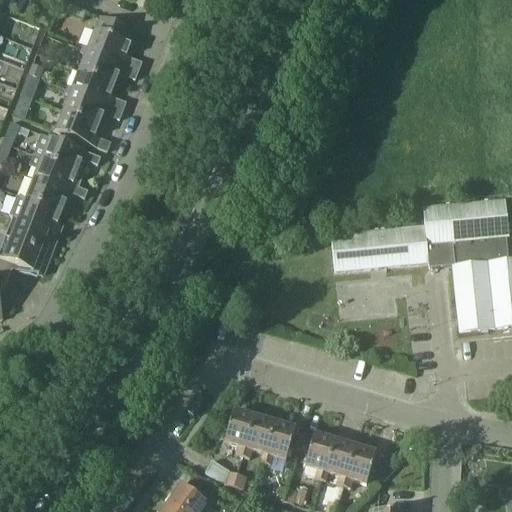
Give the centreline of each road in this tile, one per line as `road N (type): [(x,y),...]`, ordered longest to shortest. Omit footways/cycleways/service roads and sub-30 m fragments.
road 1 (secondary): [(33,511),(159,311),(228,173),(298,0)]
road 2 (residential): [(111,511),(210,367),(232,360),(446,426)]
road 3 (residential): [(0,355),(14,353),(57,306),(123,182),(184,36)]
road 4 (residential): [(184,36),(66,0)]
